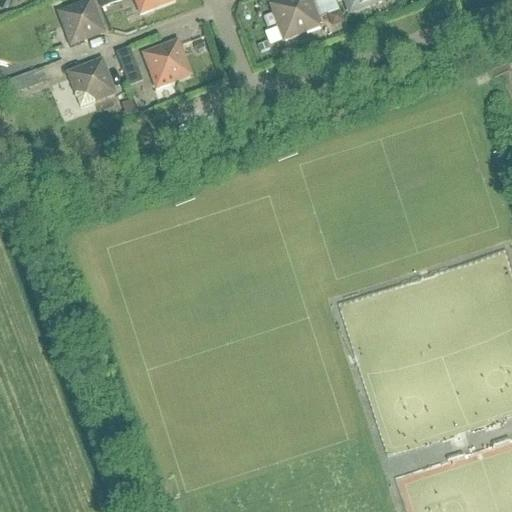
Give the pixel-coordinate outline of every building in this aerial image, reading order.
[(136,0),(138,3),(134,4),(139,18),(153,12),(152,9),(169,2),(168,0),(136,0)] [(277,30),(282,44),(297,39),(296,35),(314,29),(302,0),(301,0),(274,10),(280,29),(277,30)] [(345,0),(350,12),(365,7),(366,9),(381,3),(380,0),(345,0)] [(82,42),(99,35),(89,7),(61,18),(68,35),(64,37),(69,51),(83,45),(82,42)] [(168,84),(185,77),(175,49),(147,60),(154,78),(150,79),(155,93),(169,87),(168,84)] [(115,57),(121,73),(135,68),(128,51),(115,57)] [(71,79),(78,96),(74,98),(80,112),(94,106),(92,103),(110,96),(99,68),(71,79)] [(44,76),(21,84),(23,92),(46,85),(44,76)]
